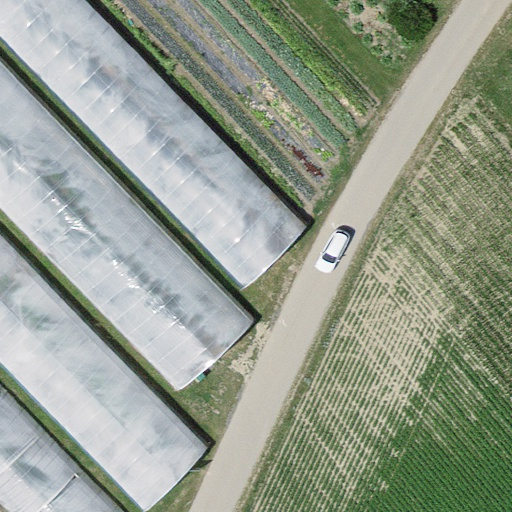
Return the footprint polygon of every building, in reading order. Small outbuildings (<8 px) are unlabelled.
[(0,0),(0,22),(120,145),(121,144),(252,279),(313,220),(96,0),(0,0)] [(0,187),(19,206),(87,138),(0,51),(0,187)] [(0,253),(16,237),(0,221),(0,253)] [(147,337),(186,380),(255,318),(195,251),(173,270),(195,294),(147,337)] [(208,451),(167,393),(145,408),(149,414),(123,433),(137,453),(119,466),(142,498),(208,451)]
